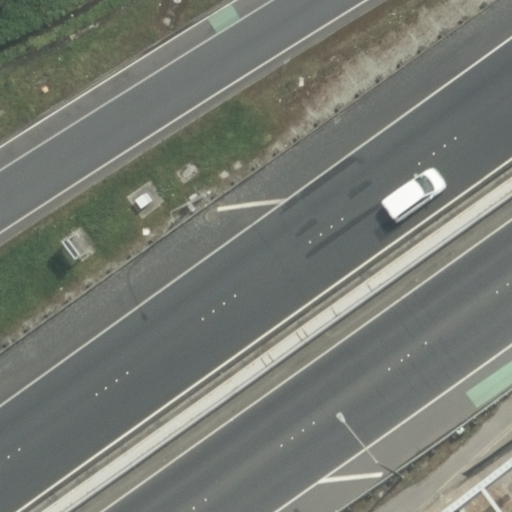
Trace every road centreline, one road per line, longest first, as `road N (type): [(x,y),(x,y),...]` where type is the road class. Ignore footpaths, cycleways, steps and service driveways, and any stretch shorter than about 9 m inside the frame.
road 1 (motorway): [(0,468),(511,96)]
road 2 (trunk): [(511,285),(186,511)]
road 3 (trunk): [(0,189),(315,0)]
